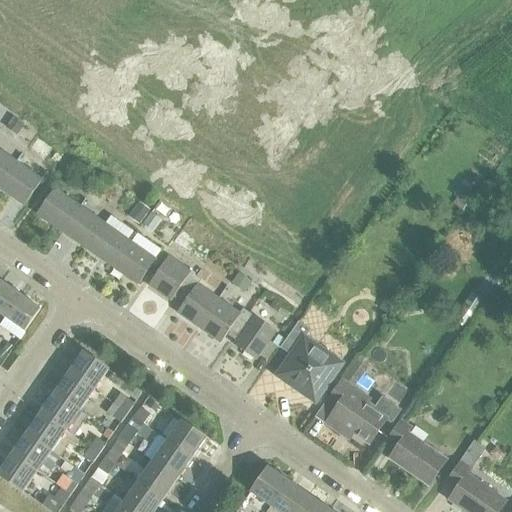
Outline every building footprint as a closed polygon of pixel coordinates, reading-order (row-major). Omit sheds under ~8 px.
[(0,186),(17,162),(0,150),(0,186)] [(17,162),(0,186),(0,188),(24,205),(42,179),(17,162)] [(37,215),(63,233),(81,207),(56,189),(37,215)] [(63,233),(88,250),(106,224),(81,207),(63,233)] [(180,240),(209,256),(221,233),(191,218),(180,240)] [(88,250),(113,268),(131,241),(106,224),(88,250)] [(131,241),(113,268),(137,285),(156,259),(155,258),(161,250),(137,233),(131,241)] [(173,297),(178,300),(197,276),(169,256),(149,285),(171,301),(173,297)] [(249,288),(256,277),(243,269),(236,280),(249,288)] [(177,312),(199,328),(219,299),(198,285),(202,279),(197,276),(178,300),(183,304),(177,312)] [(0,284),(0,314),(5,318),(21,295),(2,281),(0,284)] [(21,295),(5,318),(25,331),(41,308),(21,295)] [(227,334),(232,337),(249,312),(243,308),(240,313),(219,299),(199,328),(221,343),(227,334)] [(307,315),(312,326),(325,319),(319,309),(307,315)] [(249,312),(232,337),(236,341),(234,344),(256,360),(276,331),(249,312)] [(279,375),(316,402),(342,364),(305,339),(311,331),(299,322),(282,346),(294,354),(279,375)] [(84,352),(70,372),(95,390),(110,369),(84,352)] [(70,372),(56,393),(81,411),(95,390),(70,372)] [(343,380),(328,401),(338,408),(331,418),(370,445),(389,419),(393,422),(402,410),(384,398),(376,410),(368,404),(371,400),(343,380)] [(56,393),(42,413),(67,431),(81,411),(56,393)] [(121,394),(114,404),(128,413),(134,403),(121,394)] [(128,413),(114,404),(114,405),(113,404),(107,413),(121,423),(128,413)] [(141,408),(134,417),(143,424),(150,414),(141,408)] [(42,413),(27,433),(53,451),(67,431),(42,413)] [(143,424),(134,417),(128,427),(136,433),(143,424)] [(183,421),(168,441),(192,458),(207,438),(183,421)] [(390,459),(429,486),(448,460),(409,433),(412,428),(402,421),(387,442),(397,449),(390,459)] [(27,433),(13,454),(39,471),(53,451),(27,433)] [(192,458),(168,441),(160,436),(146,456),(154,461),(178,479),(192,458)] [(97,437),(91,447),(100,453),(106,444),(97,437)] [(476,442),(462,463),(461,463),(447,484),(456,491),(450,500),(466,511),(499,511),(507,501),(468,474),(486,449),(476,442)] [(100,453),(91,447),(84,457),(93,463),(100,453)] [(113,448),(106,458),(115,464),(122,470),(126,464),(122,454),(113,448)] [(39,471),(13,454),(0,472),(0,475),(24,492),(39,471)] [(115,464),(106,458),(99,468),(108,474),(115,464)] [(72,474),(62,488),(71,494),(78,484),(85,474),(65,461),(61,467),(72,474)] [(154,461),(139,482),(164,499),(178,479),(154,461)] [(251,492),(272,507),(290,481),(269,467),(251,492)] [(272,507),(279,511),(298,511),(310,495),(290,481),(272,507)] [(139,482),(125,502),(139,511),(154,511),(164,499),(139,482)] [(71,494),(62,488),(56,498),(65,504),(71,494)] [(85,489),(78,499),(87,505),(93,495),(85,489)] [(298,511),(328,511),(331,509),(310,495),(298,511)] [(81,511),(87,505),(78,499),(71,509),(76,511),(81,511)] [(139,511),(125,502),(118,511),(139,511)]
